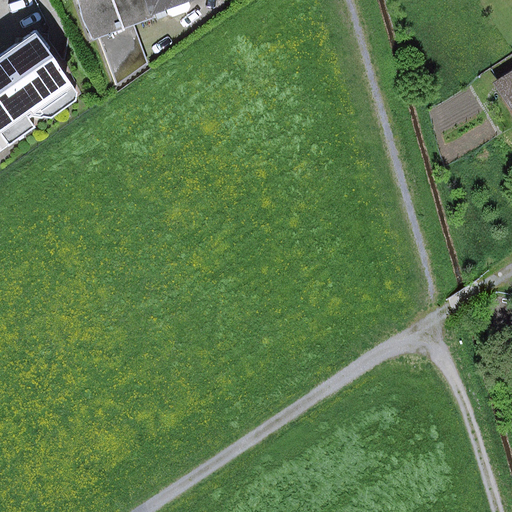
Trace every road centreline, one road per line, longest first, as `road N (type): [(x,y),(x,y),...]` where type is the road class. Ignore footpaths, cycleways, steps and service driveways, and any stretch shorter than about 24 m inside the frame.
road 1 (track): [(138,511),(511,270)]
road 2 (track): [(358,0),(446,312)]
road 3 (track): [(424,326),(467,412),(497,511)]
